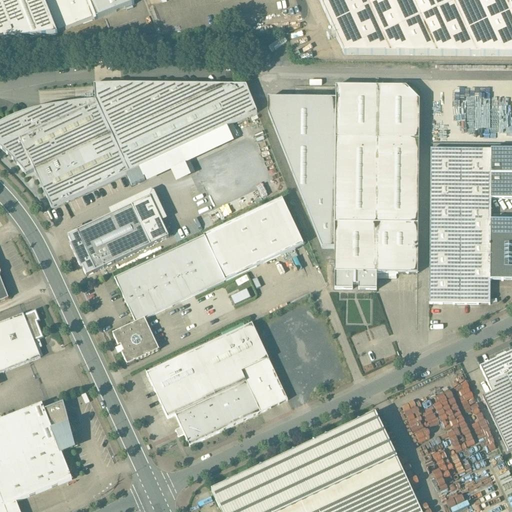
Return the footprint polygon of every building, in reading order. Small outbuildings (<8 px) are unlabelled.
[(0,0),(0,42),(58,36),(57,34),(94,19),(86,0),(0,0)] [(86,0),(94,19),(94,21),(135,5),(132,0),(86,0)] [(511,56),(511,0),(318,0),(344,55),(511,56)] [(52,210),(125,176),(142,168),(176,152),(194,144),(208,137),(256,115),(245,86),(122,85),(94,86),(95,102),(79,103),(71,104),(62,106),(53,107),(43,109),(29,113),(22,115),(16,117),(9,120),(3,123),(0,124),(0,149),(16,164),(26,177),(34,173),(42,203),(45,208),(49,206),(52,210)] [(336,87),(336,100),(267,100),(268,113),(322,250),(335,250),(335,290),(377,290),(377,274),(418,275),(420,101),(407,88),(336,87)] [(194,144),(194,145),(200,156),(195,158),(196,159),(214,151),(208,137),(194,144)] [(190,147),(195,158),(200,156),(194,145),(190,147)] [(429,305),(490,306),(490,282),(511,281),(511,221),(491,222),(491,200),(511,199),(511,151),(430,152),(429,305)] [(142,168),(145,175),(146,177),(172,164),(180,180),(188,177),(176,152),(142,168)] [(145,175),(142,168),(125,176),(129,183),(145,175)] [(110,211),(113,216),(132,207),(150,199),(161,223),(167,221),(153,191),(110,211)] [(161,223),(150,199),(132,207),(151,247),(169,239),(161,223)] [(282,201),(231,225),(204,237),(225,283),(271,261),(303,246),(289,216),(282,201)] [(113,216),(77,233),(88,256),(78,260),(86,278),(151,247),(132,207),(113,216)] [(145,321),(225,283),(204,237),(115,280),(136,324),(144,320),(145,321)] [(0,303),(8,300),(0,279),(0,278),(3,275),(1,270),(0,267),(0,303)] [(247,290),(231,297),(235,305),(251,298),(247,290)] [(35,312),(24,316),(40,358),(42,357),(39,350),(42,349),(39,341),(44,339),(38,323),(40,323),(35,312)] [(0,374),(41,359),(40,358),(24,316),(23,315),(0,324),(0,374)] [(136,324),(112,335),(118,347),(121,346),(123,352),(121,353),(127,366),(157,352),(159,351),(145,321),(144,320),(136,324)] [(252,325),(194,353),(215,397),(235,388),(230,378),(251,368),(268,360),(252,325)] [(167,420),(175,416),(215,397),(194,353),(146,375),(167,420)] [(511,353),(497,361),(479,369),(488,385),(506,377),(511,389),(511,353)] [(288,401),(268,360),(251,368),(256,379),(246,383),(261,414),(288,401)] [(251,368),(230,378),(235,388),(246,383),(256,379),(251,368)] [(511,389),(506,377),(488,385),(492,394),(482,398),(508,453),(511,451),(511,389)] [(215,397),(175,416),(181,429),(175,432),(178,437),(184,435),(190,447),(205,440),(261,414),(246,383),(215,397)] [(44,410),(42,405),(0,422),(0,511),(19,511),(16,504),(72,481),(61,453),(73,449),(70,439),(67,429),(70,428),(64,403),(44,410)] [(420,511),(375,415),(211,492),(220,511),(420,511)] [(70,428),(67,429),(70,439),(72,438),(72,436),(76,435),(72,427),(70,428)]
